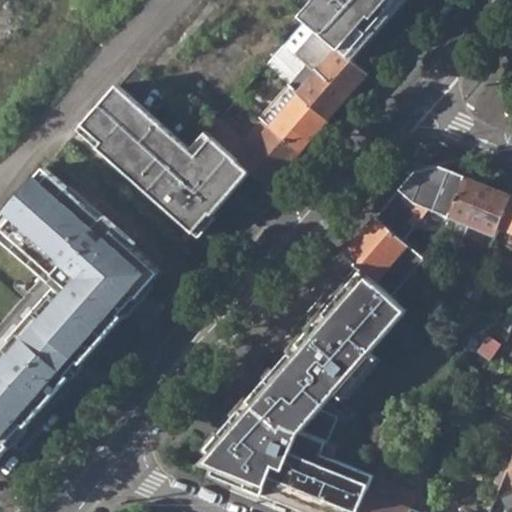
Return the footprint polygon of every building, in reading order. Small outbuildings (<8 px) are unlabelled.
[(317,0),(303,17),(307,21),(350,59),(401,0),(317,0)] [(290,87),(298,95),(330,122),(370,75),(350,59),(307,21),(284,47),(289,52),(307,68),(290,87)] [(289,52),(284,47),(266,67),(272,72),(289,52)] [(78,132),(195,234),(225,200),(227,202),(252,173),(207,133),(204,131),(189,148),(118,86),(78,132)] [(270,127),(302,154),(330,122),(298,95),(290,87),(289,87),(260,119),(270,127)] [(302,154),(270,127),(249,152),(216,123),(207,133),(252,173),(271,189),(302,154)] [(377,216),(403,239),(413,228),(429,208),(450,217),(467,176),(442,166),(415,172),(377,216)] [(44,169),(0,218),(0,241),(42,279),(0,326),(0,458),(164,273),(44,169)] [(511,195),(467,176),(450,217),(470,226),(497,237),(500,228),(511,198),(511,195)] [(511,198),(500,228),(511,232),(511,198)] [(378,284),(389,294),(423,256),(403,239),(377,216),(344,254),(362,270),(378,284)] [(465,237),(470,226),(450,217),(445,229),(465,237)] [(429,262),(423,256),(389,294),(395,300),(429,262)] [(212,475),(303,511),(360,511),(369,492),(374,479),(376,473),(324,452),(329,441),(302,430),(407,310),(395,300),(389,294),(378,284),(362,270),(206,449),(213,455),(206,463),(216,467),(212,475)] [(458,288),(472,299),(477,286),(479,281),(464,274),(458,288)] [(484,289),(477,286),(472,299),(477,304),(484,289)] [(487,382),(511,392),(511,378),(493,370),(487,382)] [(374,479),(369,492),(412,510),(415,502),(411,493),(374,479)] [(491,489),(498,492),(501,485),(494,482),(491,489)] [(410,511),(412,510),(369,492),(360,511),(410,511)]
